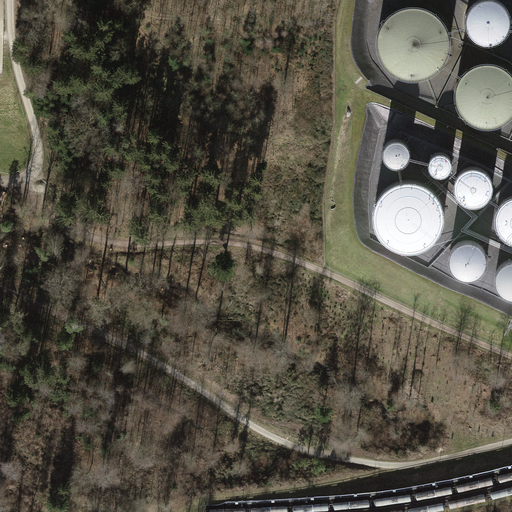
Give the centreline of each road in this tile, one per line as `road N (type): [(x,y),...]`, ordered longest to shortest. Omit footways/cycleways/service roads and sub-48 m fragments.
road 1 (track): [(511,435),(417,461),(375,464),(311,450),(0,284)]
road 2 (track): [(24,198),(106,238),(252,246),(511,352)]
road 3 (track): [(24,198),(42,150),(12,49),(10,0)]
